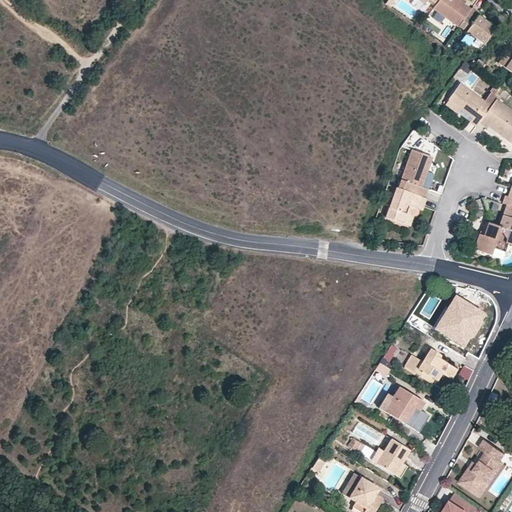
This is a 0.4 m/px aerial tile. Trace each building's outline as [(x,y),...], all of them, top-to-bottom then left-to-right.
[(432,8),(441,15),(457,26),(458,25),(470,8),(464,3),(460,0),(437,0),(436,3),(432,8)] [(482,47),(495,27),(478,14),(480,11),(472,5),(470,8),(458,25),(475,38),(473,41),(482,47)] [(511,56),(510,59),(503,53),(498,62),(511,72),(511,56)] [(458,112),(461,108),(473,117),(470,121),(477,126),(479,121),(491,106),(460,84),(446,104),(458,112)] [(490,124),(497,129),(496,131),(511,142),(511,141),(511,110),(497,99),(491,106),(479,121),(487,127),(489,126),(490,124)] [(427,189),(421,187),(425,178),(432,156),(412,149),(399,188),(422,196),(425,196),(427,189)] [(430,180),(425,178),(421,187),(427,189),(430,180)] [(418,209),(422,196),(399,188),(397,187),(390,209),(387,218),(406,224),(412,207),(418,209)] [(506,204),(509,205),(506,215),(502,214),(499,225),(511,229),(511,197),(508,196),(505,195),(503,202),(506,204)] [(425,196),(422,196),(418,209),(424,210),(429,198),(425,196)] [(418,209),(412,207),(406,224),(412,226),(418,209)] [(511,229),(499,225),(498,225),(491,222),(485,221),(483,228),(478,234),(474,248),(491,255),(494,249),(494,246),(503,249),(506,242),(508,243),(511,243),(511,229)] [(456,296),(436,329),(462,344),(468,335),(478,319),(475,317),(467,312),(471,306),(456,296)] [(475,317),(479,310),(471,306),(467,312),(475,317)] [(468,335),(473,338),(483,322),(478,319),(468,335)] [(391,362),(397,347),(390,344),(383,358),(391,362)] [(422,372),(436,381),(441,373),(450,379),(457,369),(439,358),(440,354),(431,349),(423,362),(412,355),(404,366),(420,375),(422,372)] [(468,378),(470,370),(462,367),(459,375),(468,378)] [(388,395),(380,408),(404,423),(414,408),(419,411),(424,402),(399,387),(393,397),(388,395)] [(419,411),(414,408),(404,423),(418,431),(428,416),(419,411)] [(360,443),(353,438),(348,446),(356,450),(360,443)] [(506,453),(485,438),(479,446),(486,451),(473,469),(470,466),(459,481),(477,494),(501,460),(506,453)] [(376,463),(395,475),(402,463),(410,450),(391,439),(383,452),(378,448),(376,453),(371,460),(376,463)] [(376,453),(360,443),(356,450),(371,460),(376,453)] [(319,456),(311,467),(316,471),(324,459),(319,456)] [(481,496),(504,462),(501,460),(477,494),(481,496)] [(361,478),(349,498),(356,502),(354,507),(362,511),(372,511),(381,499),(374,495),(378,488),(361,478)] [(463,511),(465,510),(467,511),(474,511),(478,506),(458,492),(444,511),(463,511)]
